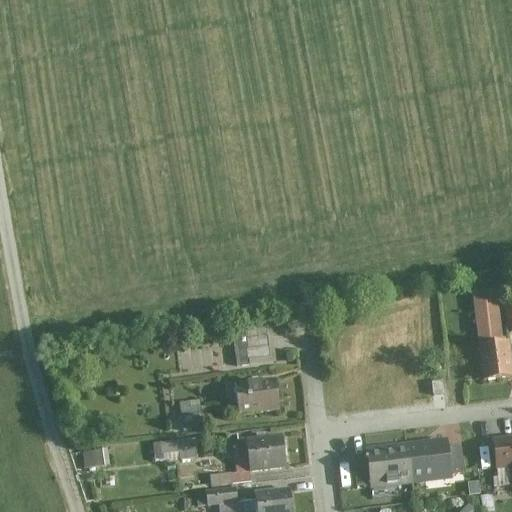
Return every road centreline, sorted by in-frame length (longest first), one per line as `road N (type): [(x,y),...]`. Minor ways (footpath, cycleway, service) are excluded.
road 1 (residential): [(0,162),(19,295),(81,511)]
road 2 (residential): [(511,409),(320,432),(330,511)]
